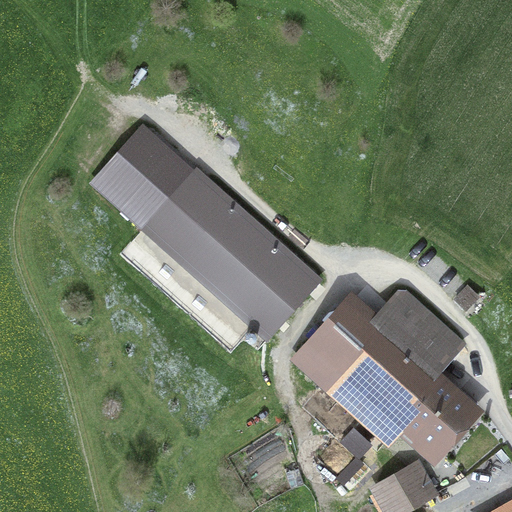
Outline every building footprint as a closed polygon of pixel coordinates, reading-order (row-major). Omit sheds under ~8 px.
[(322,280),(196,171),(141,234),(268,343),(322,280)] [(471,349),(396,287),(314,387),(388,447),(399,433),(441,467),(486,411),(447,379),(471,349)] [(348,442),(366,447),(369,434),(351,429),(348,442)] [(415,463),(369,488),(382,511),(412,511),(435,500),(415,463)] [(511,511),(511,503),(495,511),(511,511)]
